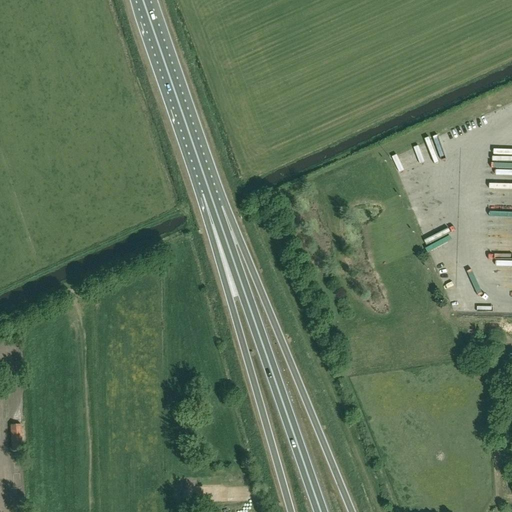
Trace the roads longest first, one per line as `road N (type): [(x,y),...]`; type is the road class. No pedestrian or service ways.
road 1 (trunk): [(351,511),(284,346),(212,201)]
road 2 (trunk): [(320,511),(212,201)]
road 3 (trunk): [(212,201),(229,300),(291,511)]
road 4 (trunk): [(212,201),(142,0)]
road 5 (unclassified): [(150,253),(0,324)]
